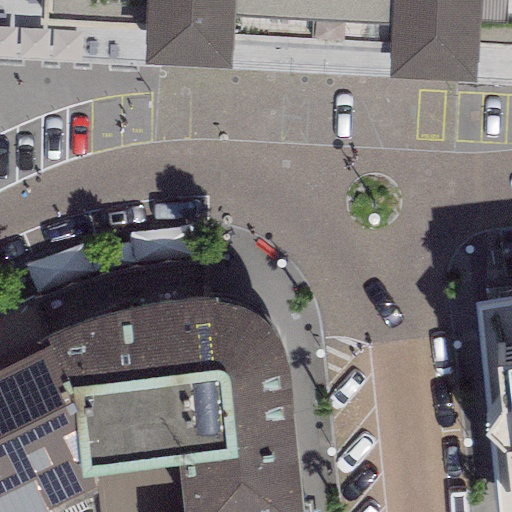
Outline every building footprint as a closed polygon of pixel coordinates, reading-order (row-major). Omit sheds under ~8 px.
[(0,0),(0,58),(511,81),(511,27),(476,26),(475,45),(387,41),(306,37),(230,33),(144,29),(144,7),(0,0)] [(144,0),(144,7),(144,29),(230,33),(306,37),(387,41),(475,45),(476,26),(477,0),(144,0)] [(511,0),(477,0),(476,26),(511,27),(511,0)] [(45,300),(53,310),(74,345),(79,427),(94,427),(99,501),(99,511),(308,511),(306,491),(291,350),(284,321),(275,299),(261,283),(243,272),(218,265),(138,271),(98,281),(72,290),(45,300)] [(511,284),(477,290),(498,505),(511,503),(511,284)] [(53,310),(0,336),(0,511),(74,511),(99,501),(94,427),(79,427),(74,345),(53,310)]
